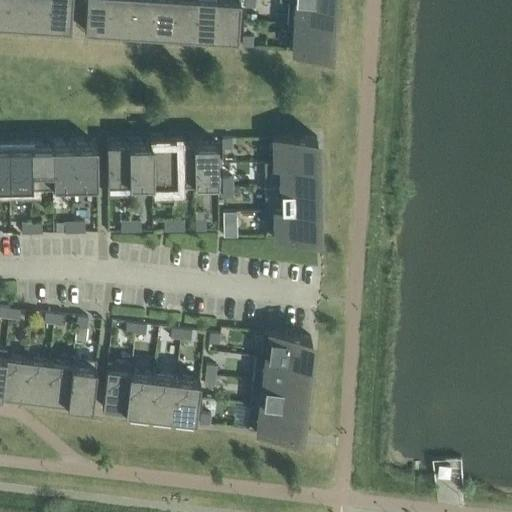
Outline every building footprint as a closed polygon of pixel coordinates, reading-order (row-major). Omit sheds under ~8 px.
[(26,25),(28,0),(6,0),(5,24),(26,25)] [(48,27),(50,0),(28,0),(26,25),(48,27)] [(72,0),(50,0),(48,27),(70,28),(72,0)] [(106,30),(108,0),(86,0),(84,29),(106,30)] [(128,32),(130,0),(108,0),(106,30),(128,32)] [(150,33),(152,0),(130,0),(128,32),(150,33)] [(172,34),(174,0),(152,0),(150,33),(172,34)] [(194,36),(196,0),(174,0),(172,34),(194,36)] [(216,37),(218,0),(196,0),(194,36),(216,37)] [(240,0),(218,0),(216,37),(238,39),(240,0)] [(330,25),(331,1),(313,0),(288,0),(287,22),(330,25)] [(328,49),(330,25),(287,22),(286,46),(328,49)] [(243,33),(242,43),(252,44),(253,34),(243,33)] [(316,157),(316,134),(273,135),(274,158),(316,157)] [(232,146),(232,135),(222,135),(222,146),(232,146)] [(151,180),(151,140),(129,141),(129,181),(151,180)] [(174,180),(173,140),(151,140),(151,180),(174,180)] [(196,180),(195,140),(173,140),(174,180),(196,180)] [(217,140),(195,140),(196,180),(218,179),(217,140)] [(72,141),(52,142),(53,182),(53,189),(73,189),(72,141)] [(96,141),(72,141),(73,189),(97,188),(96,141)] [(129,181),(129,141),(107,141),(107,181),(129,181)] [(0,182),(9,182),(8,142),(0,142),(0,182)] [(31,182),(30,142),(8,142),(9,182),(31,182)] [(53,182),(52,142),(30,142),(31,182),(53,182)] [(317,182),(316,157),(274,158),(264,158),(264,183),(317,182)] [(222,175),(223,185),(233,184),(233,174),(222,175)] [(317,207),(317,182),(264,183),(265,207),(317,207)] [(233,194),(233,184),(223,185),(223,195),(233,194)] [(318,232),(317,207),(265,207),(265,233),(318,232)] [(223,216),(223,227),(233,227),(233,216),(223,216)] [(184,217),(174,218),(174,228),(184,228),(184,217)] [(195,217),(195,227),(206,227),(205,217),(195,217)] [(131,228),(131,218),(121,218),(121,228),(131,228)] [(141,218),(131,218),(131,228),(141,228),(141,218)] [(174,228),(174,218),(164,218),(164,228),(174,228)] [(41,219),(31,220),(32,230),(42,230),(41,219)] [(75,229),(75,219),(65,219),(65,229),(75,229)] [(85,219),(75,219),(75,229),(85,229),(85,219)] [(32,230),(31,220),(21,220),(22,230),(32,230)] [(0,313),(9,315),(10,305),(0,303),(0,313)] [(18,316),(20,306),(10,305),(9,315),(18,316)] [(54,320),(55,310),(45,309),(44,319),(54,320)] [(64,321),(65,311),(55,310),(54,320),(64,321)] [(86,324),(88,314),(78,313),(76,323),(86,324)] [(135,330),(136,320),(126,319),(125,329),(135,330)] [(145,331),(146,321),(136,320),(135,330),(145,331)] [(180,335),(181,325),(172,324),(170,334),(180,335)] [(190,337),(191,326),(181,325),(180,335),(190,337)] [(311,334),(263,328),(261,352),(308,358),(311,334)] [(219,341),(220,330),(210,329),(209,339),(219,341)] [(308,358),(261,352),(256,351),(253,377),(305,383),(308,358)] [(22,395),(27,355),(6,352),(1,392),(22,395)] [(91,403),(97,356),(71,353),(70,360),(66,400),(91,403)] [(44,397),(49,358),(27,355),(22,395),(44,397)] [(127,407),(132,368),(133,360),(107,357),(102,404),(127,407)] [(66,400),(70,360),(49,358),(44,397),(66,400)] [(206,361),(205,371),(215,372),(216,362),(206,361)] [(148,410),(153,370),(132,368),(127,407),(148,410)] [(171,413),(176,373),(153,370),(148,410),(171,413)] [(214,382),(215,372),(205,371),(204,381),(214,382)] [(200,376),(176,373),(171,413),(195,415),(200,376)] [(302,407),(305,383),(253,377),(250,401),(302,407)] [(299,432),(302,407),(250,401),(247,426),(299,432)] [(210,411),(200,410),(199,420),(209,421),(210,411)]
